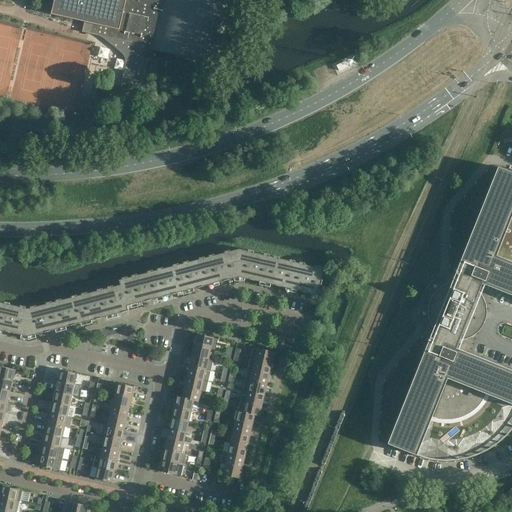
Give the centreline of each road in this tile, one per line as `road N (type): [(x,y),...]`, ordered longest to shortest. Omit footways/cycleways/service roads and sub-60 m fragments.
road 1 (primary): [(0,231),(103,226),(292,181),(450,94),(511,43)]
road 2 (primary): [(472,0),(376,70),(289,118),(119,171),(0,176)]
road 3 (unclassified): [(380,457),(434,477),(511,462)]
road 4 (residential): [(12,479),(41,352)]
road 5 (residential): [(166,374),(56,348),(41,352)]
